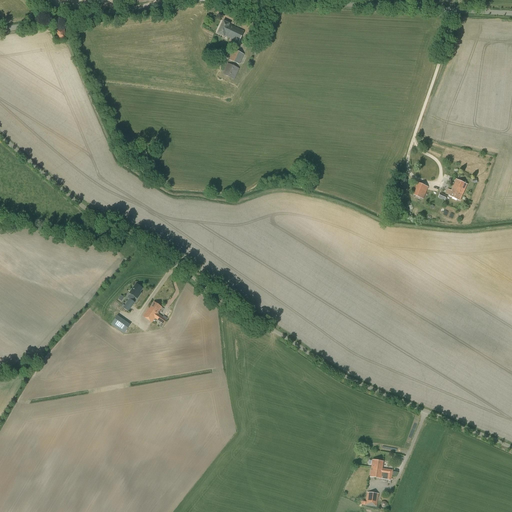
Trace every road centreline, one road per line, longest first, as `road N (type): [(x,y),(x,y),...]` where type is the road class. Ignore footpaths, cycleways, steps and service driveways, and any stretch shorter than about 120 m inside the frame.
road 1 (unclassified): [(511,446),(340,371),(74,200),(0,135)]
road 2 (tertiary): [(264,0),(511,13)]
road 3 (tertiary): [(0,30),(193,0)]
road 4 (unknown): [(456,10),(414,139)]
